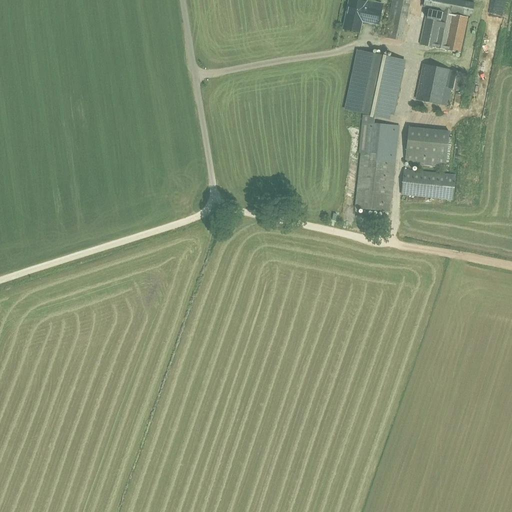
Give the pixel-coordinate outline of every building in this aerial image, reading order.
[(365,6),(365,3),(352,0),(349,0),(344,28),(359,32),(362,21),(378,24),(381,9),(365,6)] [(392,0),(385,37),(402,41),(410,0),(392,0)] [(474,3),(459,0),(424,0),(423,7),(471,17),(474,3)] [(468,18),(427,9),(425,19),(419,44),(461,53),(468,18)] [(401,60),(373,54),(362,52),(350,111),(362,114),(373,116),(389,119),(401,60)] [(449,69),(423,64),(416,99),(442,105),(449,69)] [(462,72),(450,70),(446,87),(458,90),(462,72)] [(355,208),(389,212),(395,159),(399,126),(373,123),(373,116),(362,114),(358,152),(361,153),(355,208)] [(404,170),(401,194),(452,200),(455,176),(404,170)]
